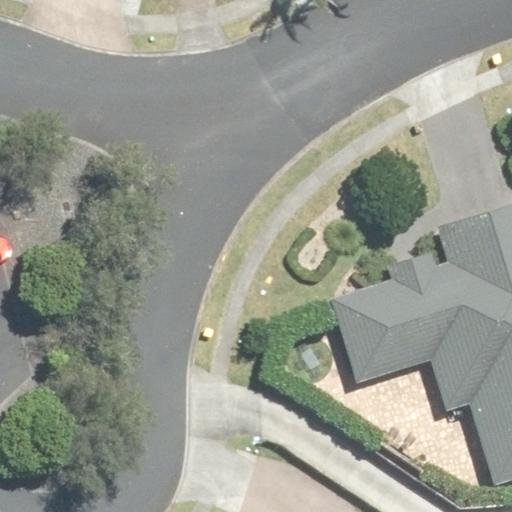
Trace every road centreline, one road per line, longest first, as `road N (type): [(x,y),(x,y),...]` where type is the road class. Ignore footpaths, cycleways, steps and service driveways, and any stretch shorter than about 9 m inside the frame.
road 1 (residential): [(178,112),(486,0)]
road 2 (residential): [(121,511),(147,459),(178,226)]
road 3 (residential): [(178,112),(0,76)]
